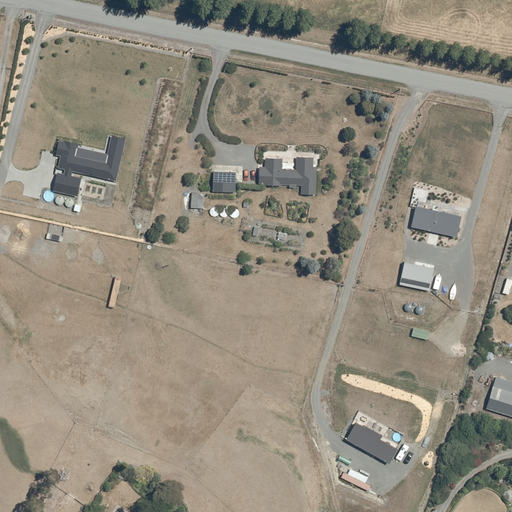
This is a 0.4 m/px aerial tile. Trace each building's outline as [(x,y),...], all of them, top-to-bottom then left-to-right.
[(256,165),(256,181),(261,182),(261,184),(287,185),(287,188),(294,188),(294,185),(299,186),(299,193),(314,193),(315,168),(309,156),(295,155),(294,169),(280,169),(280,157),(263,157),(263,166),(256,165)] [(243,167),(212,165),(212,170),(209,170),(208,193),(235,194),(235,181),(242,182),(243,167)] [(201,207),(202,195),(195,195),(196,193),(188,192),(187,206),(201,207)] [(50,194),(49,201),(77,208),(78,201),(50,194)] [(511,278),(503,276),(499,292),(507,294),(511,278)] [(426,330),(411,326),(409,335),(424,339),(426,330)] [(511,381),(488,374),(484,388),(489,389),(483,407),(511,416),(511,381)]
